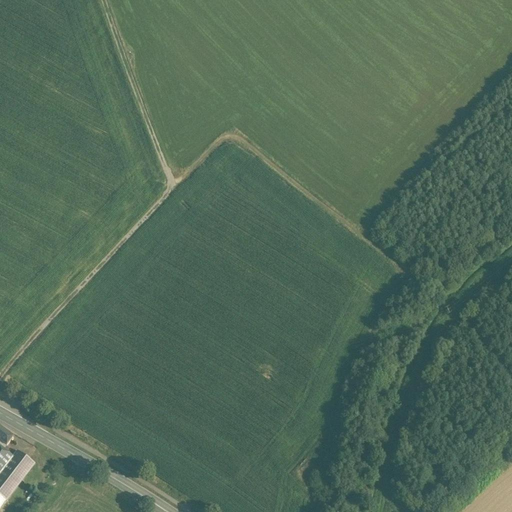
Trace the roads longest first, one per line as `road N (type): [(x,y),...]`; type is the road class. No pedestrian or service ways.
road 1 (track): [(511,381),(452,307),(238,140),(221,141),(174,190),(103,0)]
road 2 (track): [(0,378),(174,190)]
road 3 (secondary): [(166,511),(0,413)]
